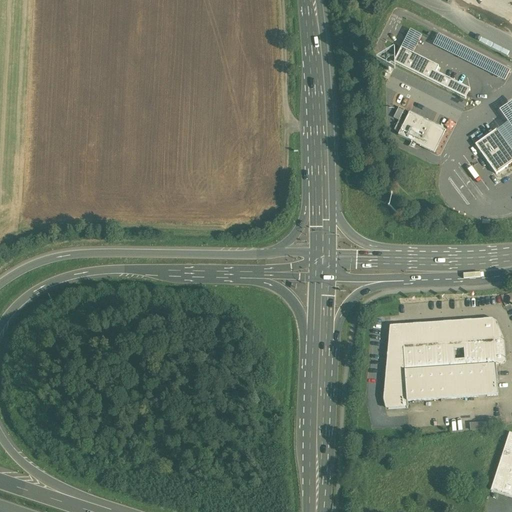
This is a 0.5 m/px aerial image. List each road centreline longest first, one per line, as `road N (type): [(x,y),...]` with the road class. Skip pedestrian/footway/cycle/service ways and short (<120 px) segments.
road 1 (track): [(284,130),(285,188),(267,223),(62,227),(0,247)]
road 2 (motorway): [(0,331),(35,294),(77,277),(254,275)]
road 3 (motorway): [(257,257),(68,256),(32,264),(0,287)]
road 4 (primary): [(309,0),(321,197)]
road 5 (primary): [(320,338),(315,511)]
road 6 (track): [(319,128),(284,130),(283,0)]
road 7 (motorway): [(113,511),(29,470),(0,435)]
